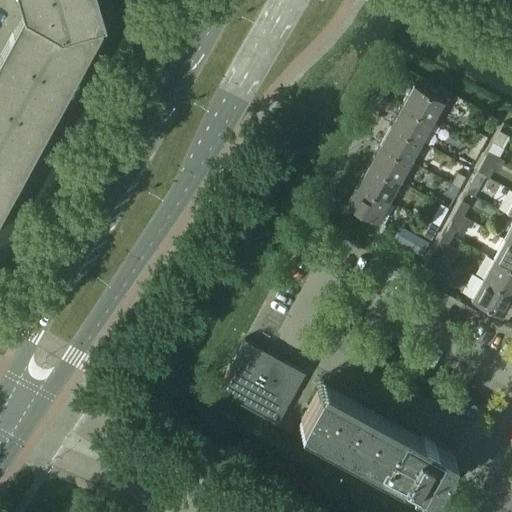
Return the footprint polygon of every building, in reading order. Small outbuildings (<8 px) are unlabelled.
[(0,213),(101,28),(97,26),(98,25),(104,23),(96,0),(17,0),(22,14),(0,54),(0,213)] [(401,104),(431,120),(442,99),(412,83),(401,104)] [(390,123),(420,140),(431,120),(401,104),(390,123)] [(379,143),(409,160),(420,140),(390,123),(379,143)] [(492,142),(500,146),(506,135),(499,130),(492,142)] [(472,143),(480,147),(486,136),(478,132),(472,143)] [(368,163),(398,180),(409,160),(379,143),(368,163)] [(466,154),(474,158),(480,147),(472,143),(466,154)] [(478,170),(491,177),(499,163),(486,156),(478,170)] [(357,183),(387,200),(398,180),(368,163),(357,183)] [(470,182),(478,186),(484,175),(476,171),(470,182)] [(450,183),(458,187),(464,176),(457,172),(450,183)] [(345,204),(376,221),(387,200),(357,183),(345,204)] [(444,194),(452,198),(458,187),(450,183),(444,194)] [(454,211),(462,215),(468,204),(460,200),(454,211)] [(448,222),(456,226),(462,215),(454,211),(448,222)] [(429,223),(436,227),(442,216),(435,212),(429,223)] [(511,221),(503,238),(511,242),(511,221)] [(422,234),(430,238),(436,227),(429,223),(422,234)] [(492,258),(511,268),(511,242),(503,238),(492,258)] [(432,251),(440,256),(446,244),(438,240),(432,251)] [(417,279),(428,285),(440,263),(429,257),(417,279)] [(481,278),(511,294),(511,293),(511,268),(492,258),(481,278)] [(470,298),(500,315),(511,294),(481,278),(470,298)] [(216,389),(276,422),(304,371),(244,338),(216,389)] [(300,419),(433,493),(451,459),(453,454),(433,443),(434,441),(423,435),(422,436),(321,381),(300,419)]
